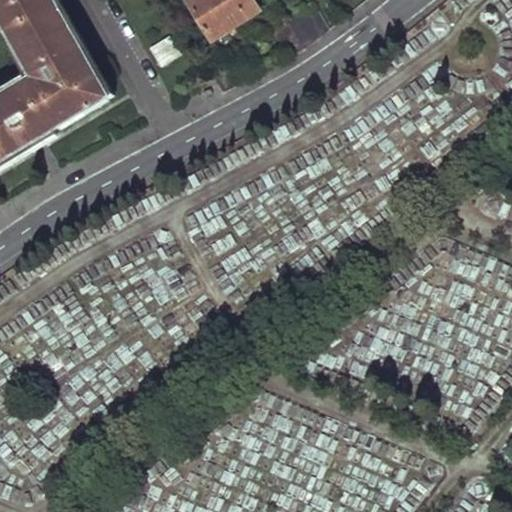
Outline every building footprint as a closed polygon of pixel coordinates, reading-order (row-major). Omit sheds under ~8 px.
[(0,166),(53,135),(108,103),(50,0),(0,0),(0,27),(24,70),(17,74),(22,83),(29,80),(32,85),(0,103),(0,166)] [(253,0),(198,0),(192,4),(215,43),(239,29),(262,15),(253,0)] [(303,49),(327,31),(314,8),(286,22),(303,49)] [(303,49),(286,22),(274,30),(291,58),(303,49)] [(170,37),(150,50),(162,68),(181,55),(170,37)] [(224,94),(240,85),(223,59),(208,68),(224,94)]
